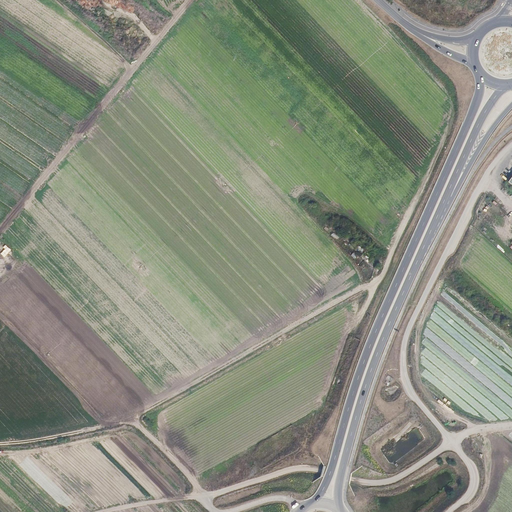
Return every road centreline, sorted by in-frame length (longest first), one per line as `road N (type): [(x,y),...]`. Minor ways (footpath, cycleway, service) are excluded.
road 1 (secondary): [(481,74),(363,356),(314,505)]
road 2 (track): [(449,511),(467,496),(470,472),(406,384),(402,346),(487,171),(511,143)]
road 3 (track): [(373,285),(132,419),(0,443)]
road 4 (secondary): [(336,509),(366,384),(453,186)]
road 5 (track): [(0,232),(191,0)]
road 6 (track): [(0,315),(109,424)]
road 7 (track): [(203,494),(294,469),(350,479)]
road 8 (track): [(467,433),(404,475),(350,479)]
